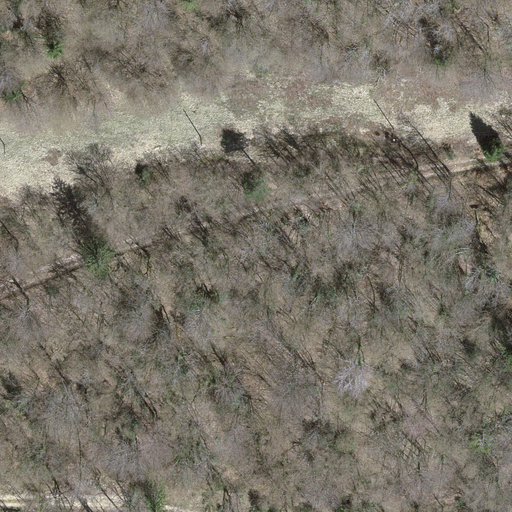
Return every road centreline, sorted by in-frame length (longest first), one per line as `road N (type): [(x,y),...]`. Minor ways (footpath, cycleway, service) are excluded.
road 1 (track): [(0,300),(104,236),(511,147)]
road 2 (track): [(167,511),(140,504),(0,500)]
